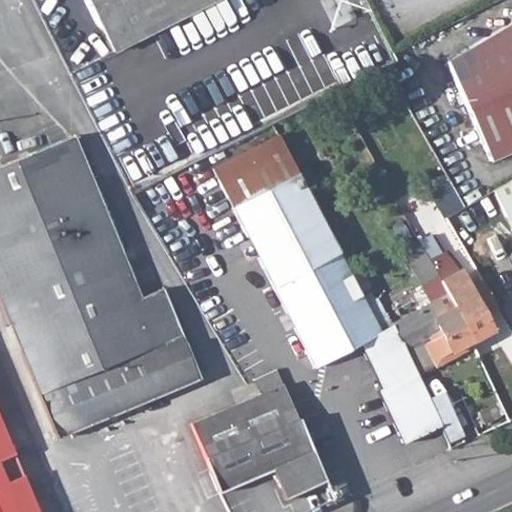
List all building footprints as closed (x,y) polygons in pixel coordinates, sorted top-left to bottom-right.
[(85,0),(89,6),(110,48),(207,0),(85,0)] [(360,0),(317,0),(325,25),(365,13),(360,0)] [(511,20),(445,60),(445,63),(489,159),(511,148),(511,20)] [(211,167),(313,366),(358,343),(377,333),(275,134),(211,167)] [(138,298),(100,210),(71,138),(64,141),(0,167),(0,294),(58,434),(196,378),(174,325),(160,291),(138,298)] [(511,179),(493,191),(511,229),(511,179)] [(434,276),(418,246),(404,254),(420,284),(434,276)] [(439,255),(431,259),(440,278),(450,274),(441,254),(439,255)] [(478,276),(444,295),(470,344),(491,333),(483,317),(497,309),(478,276)] [(444,295),(389,325),(390,326),(401,349),(425,337),(428,341),(422,344),(434,367),(452,357),(450,354),(470,344),(444,295)] [(377,333),(358,343),(380,389),(378,390),(403,441),(437,424),(412,373),(401,349),(390,326),(377,333)] [(319,473),(281,384),(190,421),(219,489),(271,469),(283,496),(296,491),(297,493),(304,491),(304,488),(322,480),(319,473)] [(0,511),(36,511),(36,510),(0,424),(0,511)]
